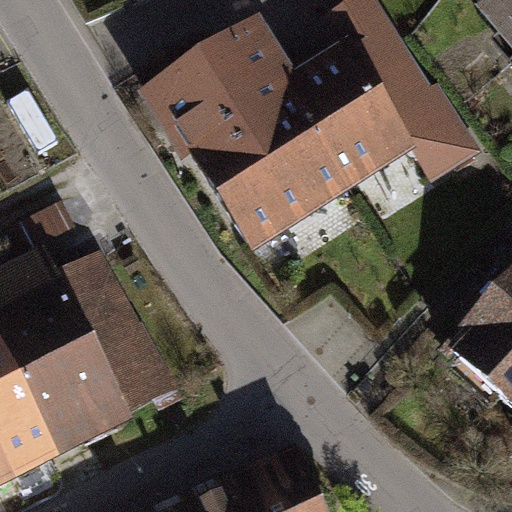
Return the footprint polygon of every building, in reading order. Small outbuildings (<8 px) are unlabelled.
[(511,64),(511,0),(509,0),(479,25),(511,64)] [(374,19),(283,72),(348,177),(439,122),(374,19)] [(283,72),(252,22),(135,92),(233,255),(348,177),(283,72)] [(421,153),(371,175),(390,216),(439,194),(421,153)] [(59,285),(45,260),(0,284),(0,369),(59,479),(89,463),(138,437),(131,424),(179,399),(105,260),(59,285)] [(511,426),(511,297),(448,371),(511,426)] [(0,510),(59,479),(0,369),(0,510)] [(325,511),(304,465),(274,478),(236,496),(242,511),(325,511)] [(242,511),(236,496),(215,505),(200,511),(242,511)]
